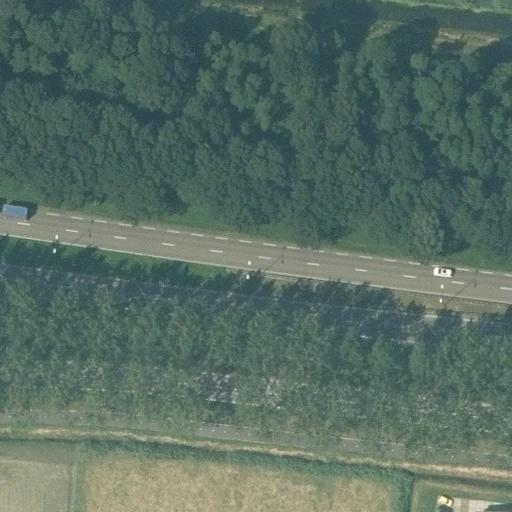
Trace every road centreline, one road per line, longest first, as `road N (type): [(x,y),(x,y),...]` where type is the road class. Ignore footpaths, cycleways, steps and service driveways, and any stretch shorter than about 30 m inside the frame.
road 1 (primary): [(511,288),(0,220)]
road 2 (primary): [(0,279),(511,340)]
road 3 (secondary): [(511,423),(127,380),(0,379)]
